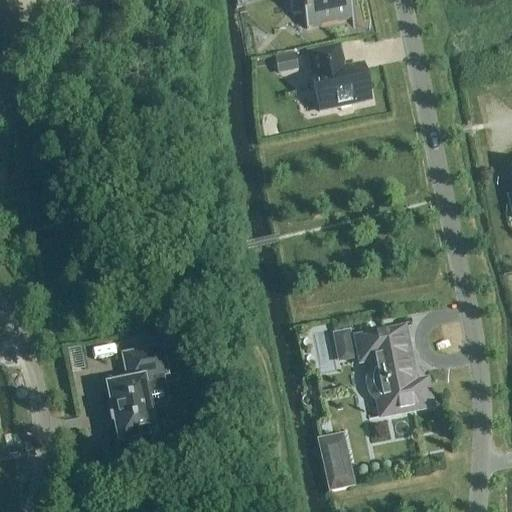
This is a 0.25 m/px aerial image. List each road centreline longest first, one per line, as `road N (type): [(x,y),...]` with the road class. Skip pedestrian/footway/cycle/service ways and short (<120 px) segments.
road 1 (residential): [(402,0),(474,340),(477,511)]
road 2 (residential): [(0,311),(24,353),(38,411),(30,511)]
